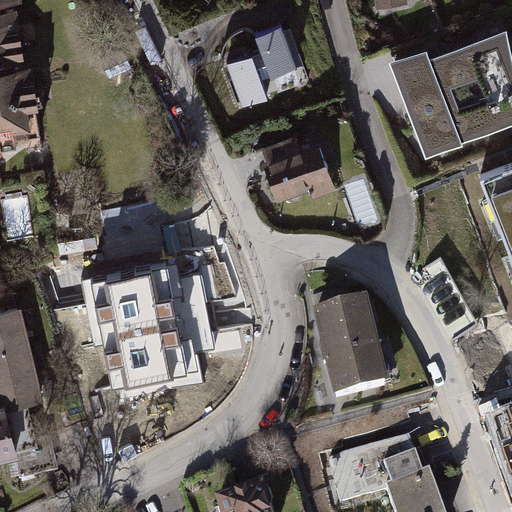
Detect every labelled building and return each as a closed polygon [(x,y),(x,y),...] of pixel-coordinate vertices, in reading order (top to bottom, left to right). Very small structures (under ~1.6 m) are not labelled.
[(19,0),(0,0),(0,156),(40,151),(19,0)] [(378,0),(382,8),(402,0),(378,0)] [(263,47),(228,59),(243,102),(271,93),(265,76),(298,65),(282,20),(257,29),(263,47)] [(424,46),(386,61),(423,156),(511,121),(511,64),(504,25),(427,54),(424,46)] [(267,159),(263,160),(278,201),(310,189),(314,198),(338,189),(320,139),(302,146),(297,134),(263,146),(267,159)] [(511,170),(485,180),(511,253),(511,170)] [(142,276),(81,286),(108,443),(168,433),(150,324),(142,276)] [(382,304),(324,318),(345,410),(403,396),(382,304)] [(22,305),(0,309),(0,408),(45,397),(22,305)] [(489,416),(511,407),(511,360),(499,326),(476,334),(483,353),(468,359),(489,416)] [(5,399),(0,400),(0,457),(18,453),(5,399)] [(511,511),(511,419),(481,431),(509,511),(511,511)] [(442,511),(421,443),(383,455),(400,511),(442,511)] [(378,483),(366,447),(326,461),(338,497),(378,483)] [(269,511),(261,475),(214,486),(220,511),(269,511)]
